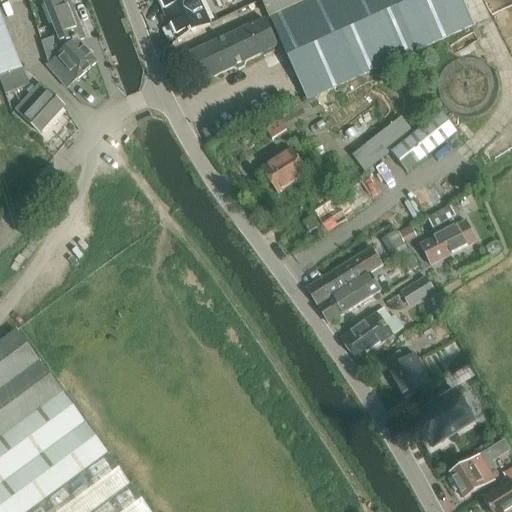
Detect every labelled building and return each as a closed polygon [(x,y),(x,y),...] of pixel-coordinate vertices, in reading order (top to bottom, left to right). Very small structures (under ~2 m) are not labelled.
[(77,84),(98,65),(81,45),(86,43),(69,0),(53,0),(44,4),(55,32),(56,32),(59,38),(42,45),(49,68),(47,69),(67,92),(77,84)] [(157,0),(178,43),(210,27),(197,0),(157,0)] [(260,0),(307,102),(473,27),(461,0),(260,0)] [(0,61),(16,55),(0,12),(0,61)] [(272,59),(281,54),(265,21),(189,56),(203,86),(232,72),(237,74),(244,71),(245,66),(270,55),(272,59)] [(16,55),(0,61),(0,83),(5,97),(29,88),(16,55)] [(16,113),(40,135),(58,116),(65,108),(40,86),(16,113)] [(392,155),(407,174),(457,135),(442,115),(392,155)] [(275,139),(288,131),(281,119),(267,127),(275,139)] [(402,120),(353,159),(366,174),(415,135),(402,120)] [(2,122),(0,124),(0,179),(3,183),(33,153),(2,122)] [(262,171),(278,196),(309,176),(293,151),(262,171)] [(455,173),(412,196),(423,217),(466,194),(455,173)] [(310,190),(319,204),(333,195),(323,180),(310,190)] [(315,213),(328,234),(348,221),(347,219),(373,202),(361,183),(315,213)] [(421,246),(432,267),(477,244),(466,223),(449,232),(445,225),(457,218),(451,207),(429,219),(439,237),(421,246)] [(304,226),(310,235),(318,230),(312,220),(304,226)] [(404,244),(389,253),(396,265),(401,262),(411,256),(404,244)] [(350,264),(362,284),(371,278),(371,277),(390,265),(380,248),(373,252),(372,251),(350,264)] [(411,255),(401,262),(409,275),(420,269),(411,255)] [(330,277),(342,297),(362,284),(350,264),(330,277)] [(308,291),(320,311),(342,297),(330,277),(308,291)] [(371,278),(362,284),(342,297),(320,311),(329,326),(381,293),(371,278)] [(426,280),(410,290),(418,303),(434,294),(426,280)] [(341,341),(357,363),(404,330),(396,318),(392,321),(384,310),(341,341)] [(0,511),(150,511),(17,332),(0,345),(0,511)] [(382,364),(404,401),(421,391),(423,394),(434,387),(414,356),(405,362),(400,354),(382,364)] [(464,360),(451,367),(455,375),(468,367),(464,360)] [(456,393),(415,418),(429,443),(433,449),(475,424),(456,393)] [(450,476),(465,501),(496,482),(491,474),(497,470),(493,464),(511,453),(506,443),(450,476)] [(511,511),(511,484),(484,501),(490,511),(511,511)]
